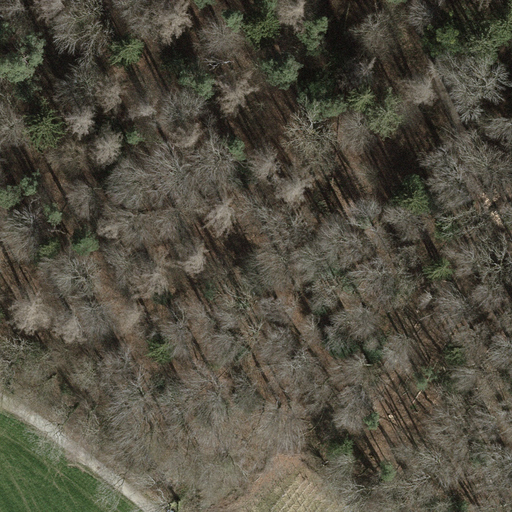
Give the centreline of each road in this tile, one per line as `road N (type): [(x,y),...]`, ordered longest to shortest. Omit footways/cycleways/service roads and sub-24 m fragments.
road 1 (track): [(411,0),(471,185)]
road 2 (track): [(152,511),(0,408)]
